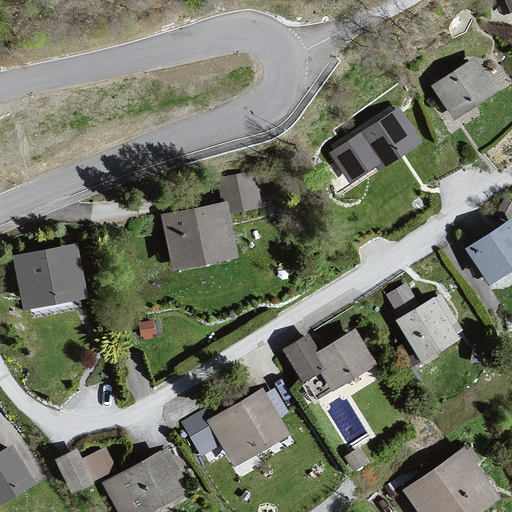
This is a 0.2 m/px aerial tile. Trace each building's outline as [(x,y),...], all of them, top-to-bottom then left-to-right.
[(477,64),(434,89),(457,121),(501,93),(477,64)] [(398,109),(332,153),(351,180),(377,163),(380,168),(420,142),(398,109)] [(227,203),(165,215),(175,268),(237,256),(227,203)] [(511,223),(470,249),(497,283),(511,274),(511,223)] [(83,245),(17,256),(28,309),(97,299),(83,245)] [(406,285),(385,296),(425,363),(464,340),(440,297),(421,309),(406,285)] [(357,329),(320,352),(310,337),(285,351),(305,384),(323,374),(339,391),(380,364),(357,329)] [(266,391),(205,421),(236,468),(295,435),(266,391)] [(107,441),(82,451),(78,442),(56,450),(70,483),(117,464),(107,441)] [(469,446),(405,490),(422,511),(486,511),(506,499),(469,446)] [(0,505),(36,484),(13,447),(0,455),(0,505)] [(168,450),(102,484),(118,511),(157,511),(191,496),(168,450)]
